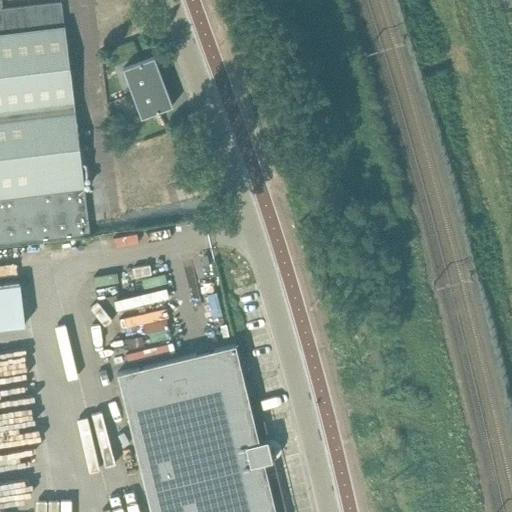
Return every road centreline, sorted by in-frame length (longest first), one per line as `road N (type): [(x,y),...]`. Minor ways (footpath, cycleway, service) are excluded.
road 1 (unclassified): [(329,511),(275,294),(173,0)]
road 2 (unknown): [(253,228),(142,240),(61,268),(34,288),(25,322),(68,511)]
